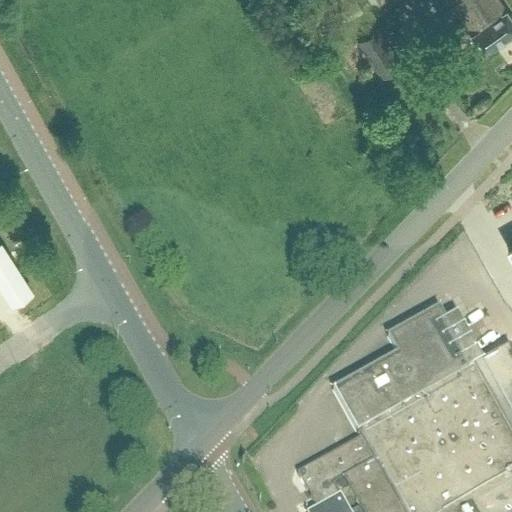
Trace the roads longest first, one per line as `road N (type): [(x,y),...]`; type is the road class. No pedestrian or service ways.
road 1 (tertiary): [(511,120),(200,447)]
road 2 (unclassified): [(109,290),(0,94)]
road 3 (unclassified): [(200,447),(109,290)]
road 4 (unclassified): [(0,358),(109,290)]
